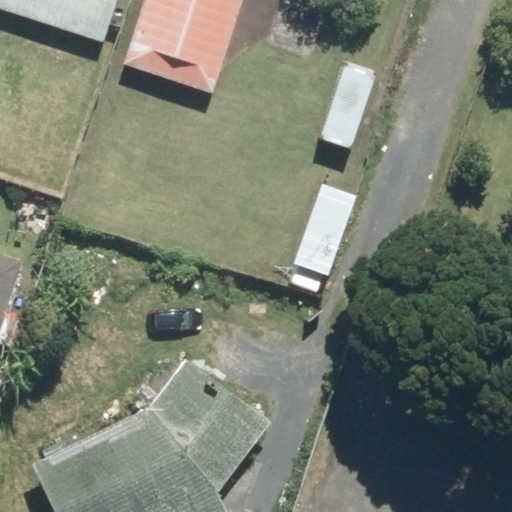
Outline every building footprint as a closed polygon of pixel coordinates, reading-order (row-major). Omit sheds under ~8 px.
[(0,0),(0,13),(95,44),(109,0),(0,0)] [(234,0),(138,0),(117,66),(203,94),(234,0)] [(347,196),(313,186),(290,271),(323,280),(347,196)] [(0,299),(11,264),(0,260),(0,299)] [(176,362),(139,412),(22,467),(43,511),(218,511),(210,494),(261,425),(176,362)]
